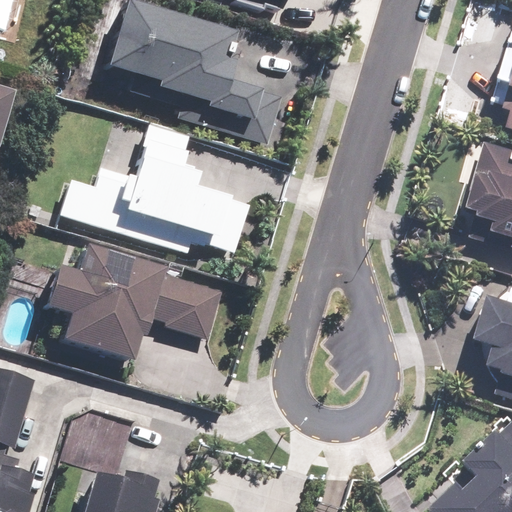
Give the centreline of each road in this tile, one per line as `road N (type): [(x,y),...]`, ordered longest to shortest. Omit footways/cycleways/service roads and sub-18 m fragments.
road 1 (residential): [(341,224),(377,327),(382,373),(373,408),(339,424),(300,415),(289,369)]
road 2 (residential): [(405,0),(341,224)]
road 3 (residential): [(289,369),(341,224)]
